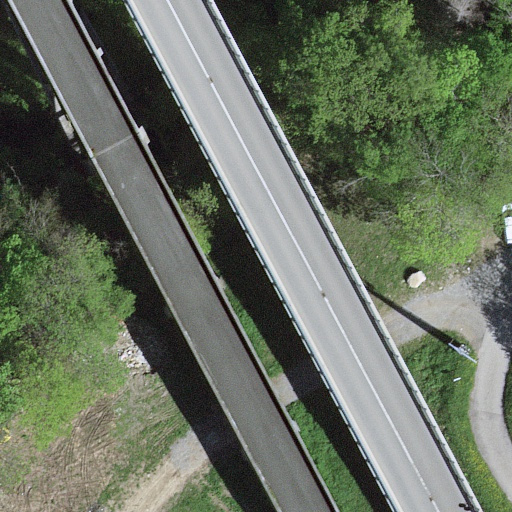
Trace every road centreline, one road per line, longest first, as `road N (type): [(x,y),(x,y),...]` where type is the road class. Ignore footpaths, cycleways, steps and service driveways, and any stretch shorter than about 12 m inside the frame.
road 1 (tertiary): [(440,511),(169,0)]
road 2 (track): [(510,309),(494,289),(226,428)]
